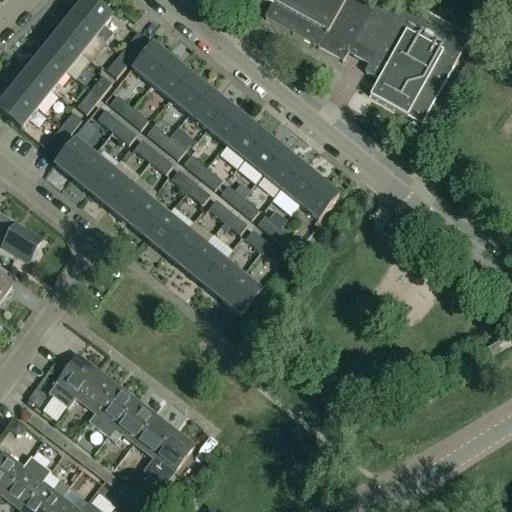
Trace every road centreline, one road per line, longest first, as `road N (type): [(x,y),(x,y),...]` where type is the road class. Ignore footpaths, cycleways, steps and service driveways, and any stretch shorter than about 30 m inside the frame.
road 1 (residential): [(511,292),(157,0)]
road 2 (residential): [(0,384),(84,267),(87,248),(74,225),(0,166)]
road 3 (residential): [(384,511),(511,425)]
